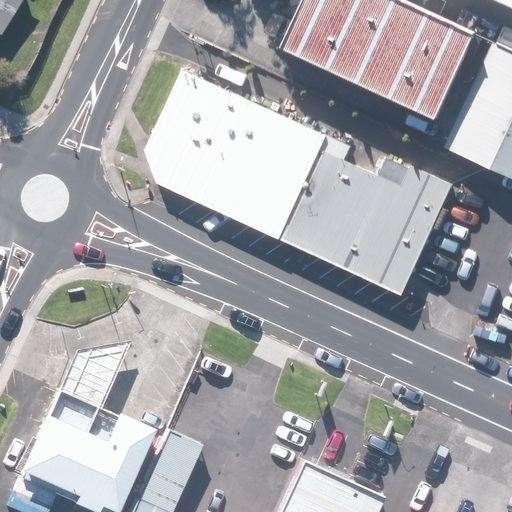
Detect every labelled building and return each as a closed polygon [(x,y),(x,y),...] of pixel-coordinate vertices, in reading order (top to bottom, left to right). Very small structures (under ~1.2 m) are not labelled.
[(0,0),(0,28),(6,32),(25,0),(0,0)] [(463,40),(374,0),(283,0),(265,43),(428,116),(463,40)] [(511,63),(482,50),(436,151),(511,184),(511,63)] [(442,195),(182,79),(145,151),(158,187),(395,298),(442,195)] [(131,335),(83,344),(68,384),(107,399),(131,335)] [(96,511),(123,453),(32,413),(0,485),(0,486),(58,511),(96,511)] [(375,511),(385,491),(307,455),(280,511),(375,511)] [(132,511),(180,511),(140,494),(132,511)]
